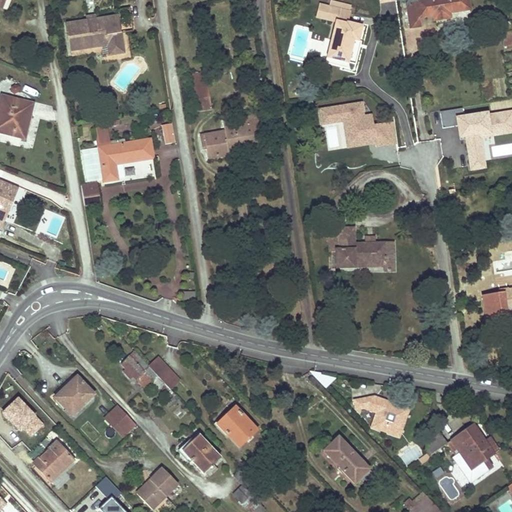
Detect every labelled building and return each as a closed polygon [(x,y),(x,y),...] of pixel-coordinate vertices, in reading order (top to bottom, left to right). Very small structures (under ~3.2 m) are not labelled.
[(451,18),(450,15),(449,11),(454,11),(455,12),(470,10),(468,0),(422,0),(407,3),(411,29),(421,27),(420,18),(432,16),(433,21),(451,18)] [(349,7),(330,2),(329,7),(348,12),(349,7)] [(354,41),(356,42),(358,42),(362,28),(345,23),(348,12),(329,7),(320,5),(317,17),(336,22),(326,59),(348,64),(354,41)] [(508,6),(498,8),(501,23),(511,21),(508,6)] [(121,33),(119,33),(118,33),(115,17),(96,20),(96,24),(86,25),(86,21),(66,24),(69,50),(103,46),(103,43),(107,43),(108,55),(123,53),(121,33)] [(511,29),(511,21),(501,23),(502,32),(511,30),(511,29)] [(511,30),(502,32),(504,47),(506,46),(511,45),(511,30)] [(209,97),(207,97),(206,98),(202,76),(191,78),(196,111),(211,109),(209,97)] [(24,125),(25,125),(27,125),(32,104),(2,96),(0,103),(0,132),(21,137),(24,125)] [(393,144),(389,123),(373,126),(371,115),(363,116),(361,103),(320,110),(322,124),(344,121),(346,138),(365,135),(366,140),(375,139),(375,143),(376,146),(393,144)] [(462,109),(441,112),(443,128),(458,126),(460,137),(466,136),(469,156),(483,154),(480,138),(479,135),(507,130),(506,124),(511,122),(511,111),(488,116),(487,114),(463,118),(462,109)] [(244,144),(245,149),(262,146),(258,122),(256,115),(223,122),(224,128),(225,131),(218,132),(222,156),(228,155),(228,153),(227,147),(244,144)] [(507,130),(479,135),(480,138),(511,133),(511,122),(506,124),(507,130)] [(173,124),(162,125),(164,144),(175,144),(173,124)] [(105,129),(95,130),(96,139),(106,138),(105,129)] [(222,156),(218,132),(200,136),(202,150),(205,149),(207,159),(222,156)] [(348,147),(375,143),(375,139),(366,140),(365,135),(346,138),(348,147)] [(115,164),(134,161),(153,158),(150,140),(98,148),(104,182),(118,180),(115,164)] [(228,153),(245,149),(244,144),(227,147),(228,153)] [(485,168),(483,154),(469,156),(471,170),(485,168)] [(0,226),(1,227),(8,208),(16,188),(0,181),(0,226)] [(99,203),(98,195),(97,188),(90,189),(90,184),(81,185),(84,205),(99,203)] [(385,263),(384,243),(374,243),(365,243),(354,244),(353,228),(339,229),(339,231),(328,231),(328,252),(335,251),(335,269),(355,268),(355,264),(383,263),(385,263)] [(385,263),(383,263),(382,271),(393,271),(392,242),(384,243),(385,263)] [(511,289),(498,292),(498,294),(482,297),(485,317),(506,314),(507,320),(511,319),(511,289)] [(142,388),(156,375),(148,367),(134,352),(120,364),(125,369),(123,371),(130,379),(131,378),(132,377),(142,388)] [(148,367),(156,375),(169,389),(178,381),(157,358),(148,367)] [(320,372),(306,370),(321,385),(329,377),(320,372)] [(71,386),(64,393),(56,400),(71,415),(93,394),(76,377),(69,384),(71,386)] [(173,406),(176,403),(179,401),(174,395),(168,401),(173,406)] [(376,414),(370,427),(388,434),(401,428),(404,420),(399,407),(374,397),(354,401),(356,411),(365,409),(376,414)] [(42,425),(17,399),(3,413),(19,430),(23,427),(30,436),(42,425)] [(122,437),(128,431),(135,424),(118,407),(105,419),(122,437)] [(404,420),(408,410),(399,407),(404,420)] [(237,447),(246,438),(255,430),(235,408),(217,425),(237,447)] [(92,440),(99,433),(88,422),(81,430),(92,440)] [(473,426),(462,433),(450,441),(458,453),(452,457),(470,482),(498,463),(493,455),(499,450),(490,437),(484,442),(473,426)] [(401,428),(388,434),(397,437),(401,428)] [(421,444),(425,450),(427,453),(429,456),(446,444),(438,432),(421,444)] [(209,475),(213,472),(216,468),(213,464),(220,458),(199,435),(182,451),(203,473),(205,471),(209,475)] [(364,465),(338,437),(323,451),(350,479),(357,472),(364,465)] [(34,465),(41,473),(49,482),(72,461),(57,444),(34,465)] [(429,456),(427,453),(418,459),(421,463),(429,458),(429,457),(429,456)] [(243,466),(252,476),(257,470),(248,461),(243,466)] [(353,482),(368,468),(364,465),(357,472),(350,479),(353,482)] [(234,475),(238,480),(242,484),(232,494),(241,504),(250,495),(261,485),(252,476),(243,466),(234,475)] [(152,482),(145,489),(138,496),(151,510),(179,484),(163,467),(149,479),(152,482)] [(152,482),(149,479),(135,493),(138,496),(145,489),(152,482)] [(415,505),(425,496),(422,493),(412,502),(415,505)] [(250,495),(241,504),(248,511),(251,511),(252,511),(261,511),(264,509),(250,495)] [(421,511),(439,511),(425,496),(415,505),(419,509),(421,511)] [(101,511),(124,511),(111,498),(99,509),(101,511)] [(407,507),(408,509),(410,510),(415,505),(412,502),(407,507)]
